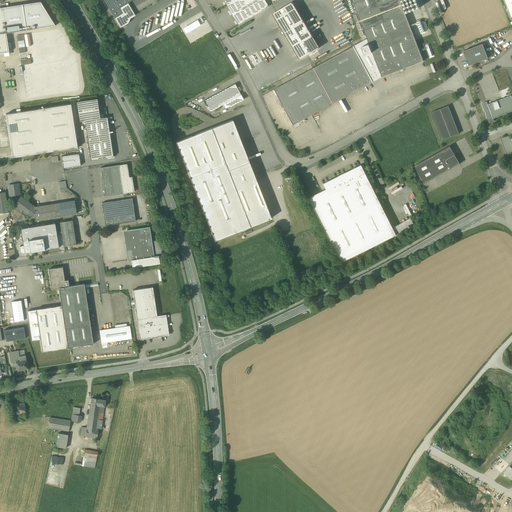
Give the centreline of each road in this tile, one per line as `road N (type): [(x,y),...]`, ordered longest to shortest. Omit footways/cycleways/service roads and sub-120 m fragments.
road 1 (secondary): [(70,0),(167,186),(207,351)]
road 2 (residential): [(201,0),(279,147),(297,162),(458,80)]
road 3 (secondary): [(207,351),(506,199)]
road 4 (tertiary): [(0,391),(207,351)]
road 5 (secondary): [(207,351),(219,511)]
road 6 (unclassified): [(422,445),(511,338)]
road 7 (residential): [(506,199),(458,80)]
